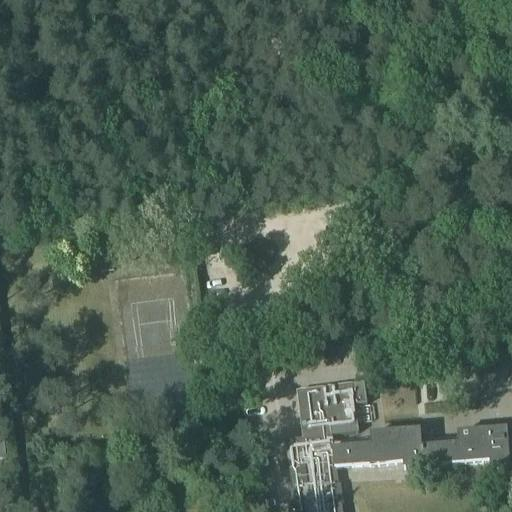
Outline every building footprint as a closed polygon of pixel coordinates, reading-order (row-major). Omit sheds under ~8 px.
[(112,257),(97,259),(100,276),(114,274),(112,257)] [(303,443),(285,446),(286,450),(292,495),(290,496),(292,511),(341,511),(341,508),(342,508),(343,508),(340,489),(339,489),(338,489),(336,472),(403,468),(404,474),(490,468),(490,469),(491,473),(507,472),(509,472),(507,434),(458,438),(459,450),(432,452),(421,453),(420,435),(371,438),(372,451),(340,453),(333,453),(331,440),(359,436),(355,409),(367,408),(364,387),(306,395),(297,396),(303,443)] [(208,511),(210,491),(185,489),(183,511),(208,511)] [(0,509),(3,510),(9,504),(0,491),(0,509)] [(17,510),(17,511),(37,511),(33,503),(17,510)]
